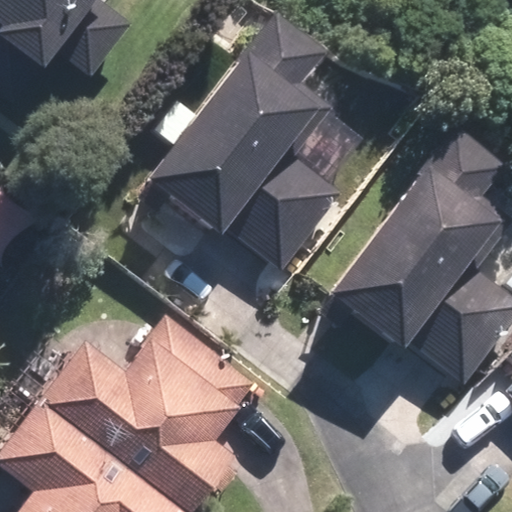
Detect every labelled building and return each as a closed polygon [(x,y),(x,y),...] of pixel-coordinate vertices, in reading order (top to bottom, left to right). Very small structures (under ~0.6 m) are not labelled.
[(0,0),(0,80),(14,91),(40,57),(76,85),(122,24),(90,0),(0,0)] [(154,149),(121,195),(194,249),(204,235),(263,278),(323,198),(277,164),(315,112),(285,89),(299,69),(244,28),(183,111),(168,99),(139,138),(154,149)] [(429,135),(295,310),(366,365),(386,340),(452,391),(511,312),(511,311),(461,272),(498,224),(471,204),(488,180),(429,135)] [(63,352),(0,432),(0,511),(167,511),(203,467),(184,452),(233,389),(146,321),(100,380),(63,352)] [(511,375),(492,397),(511,414),(511,375)]
